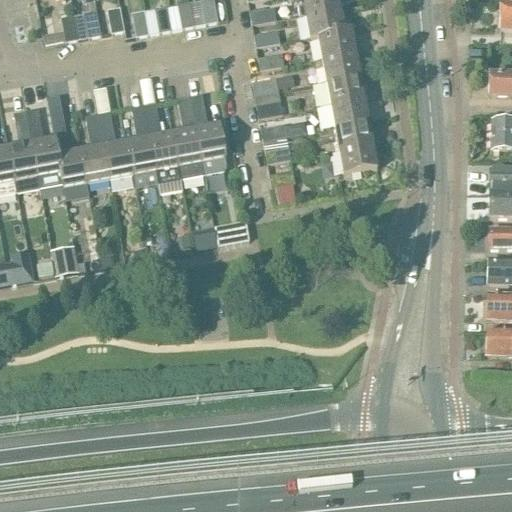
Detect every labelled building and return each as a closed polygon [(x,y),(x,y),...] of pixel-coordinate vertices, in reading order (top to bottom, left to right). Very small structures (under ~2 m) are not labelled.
[(177,10),(189,8),(190,8),(188,0),(175,0),(176,0),(177,10)] [(303,4),(305,19),(338,13),(335,0),(293,0),(295,6),(303,4)] [(217,27),(213,3),(200,6),(205,29),(217,27)] [(511,6),(500,6),(499,35),(511,35),(511,6)] [(194,31),(189,8),(177,10),(181,33),(194,31)] [(171,35),(166,12),(154,15),(158,38),(171,35)] [(124,36),(119,13),(107,15),(111,38),(124,36)] [(275,25),(272,13),(249,17),(252,30),(275,25)] [(343,37),(342,35),(338,13),(305,19),(310,44),(318,42),(318,41),(343,37)] [(148,40),(143,16),(131,19),(135,42),(148,40)] [(101,40),(97,17),(85,19),(89,42),(101,40)] [(49,18),(40,20),(44,38),(52,37),(49,18)] [(78,44),(73,21),(60,24),(65,47),(78,44)] [(318,41),(318,42),(322,64),(355,58),(351,34),(342,35),(343,37),(318,41)] [(279,48),(277,36),(254,41),(256,53),(279,48)] [(323,72),(326,87),(359,81),(355,58),(322,64),(315,66),(316,73),(323,72)] [(283,71),(281,59),(258,63),(260,76),(283,71)] [(309,90),(306,75),(292,77),(295,93),(309,90)] [(511,80),(489,81),(489,100),(511,100),(511,80)] [(320,112),(364,104),(359,81),(326,87),(314,89),(319,112),(320,112)] [(252,88),(254,101),(277,96),(278,96),(275,84),(252,88)] [(202,100),(190,102),(203,180),(223,177),(226,172),(224,163),(218,130),(208,132),(202,100)] [(183,137),(173,139),(181,184),(203,180),(190,102),(177,105),(183,137)] [(364,104),(320,112),(322,125),(333,123),(334,133),(368,127),(364,104)] [(281,120),(279,107),(256,111),(258,124),(281,120)] [(156,108),(144,111),(155,176),(158,189),(181,185),(181,184),(173,139),(162,141),(156,108)] [(137,145),(126,147),(133,180),(155,176),(144,111),(131,113),(137,145)] [(38,114),(25,117),(39,194),(62,190),(59,178),(61,178),(54,144),(44,146),(38,114)] [(16,198),(39,194),(25,117),(13,119),(19,151),(8,153),(16,198)] [(110,117),(98,120),(109,185),(133,180),(126,147),(116,149),(110,117)] [(92,154),(80,156),(87,189),(109,185),(98,120),(86,122),(92,154)] [(65,126),(51,129),(54,144),(61,178),(59,178),(62,190),(62,193),(87,189),(80,156),(70,158),(65,126)] [(511,126),(490,126),(490,156),(511,156),(511,126)] [(336,141),(339,156),(372,150),(368,127),(334,133),(327,134),(328,135),(329,142),(336,141)] [(286,142),(284,130),(260,134),(262,147),(286,142)] [(328,135),(319,137),(321,145),(329,144),(329,142),(328,135)] [(376,173),(372,150),(339,156),(343,180),(376,173)] [(0,200),(16,198),(8,153),(0,154),(0,200)] [(290,165),(288,153),(264,157),(267,170),(290,165)] [(511,175),(489,175),(488,197),(511,196),(511,175)] [(295,189),(292,176),(268,180),(271,193),(295,189)] [(488,198),(488,224),(511,224),(511,196),(488,197),(488,198)] [(245,226),(213,232),(213,233),(215,239),(217,252),(249,246),(245,226)] [(511,254),(511,233),(488,234),(487,255),(511,254)] [(165,237),(157,239),(157,240),(159,249),(161,261),(169,259),(167,247),(165,239),(165,237)] [(191,252),(189,239),(178,240),(180,254),(191,252)] [(215,239),(193,243),(195,256),(217,252),(215,239)] [(73,250),(50,255),(55,282),(78,277),(77,268),(73,250)] [(146,264),(144,253),(132,255),(134,266),(146,264)] [(115,271),(113,260),(99,262),(101,274),(115,271)] [(101,273),(98,261),(88,263),(91,276),(101,273)] [(28,263),(11,266),(15,289),(32,286),(28,263)] [(511,266),(487,266),(487,289),(511,289),(511,266)] [(53,278),(51,267),(37,270),(39,281),(53,278)] [(83,267),(77,268),(78,277),(85,276),(83,267)] [(511,299),(486,299),(486,325),(511,324),(511,299)] [(511,335),(485,335),(485,361),(511,361),(511,335)]
